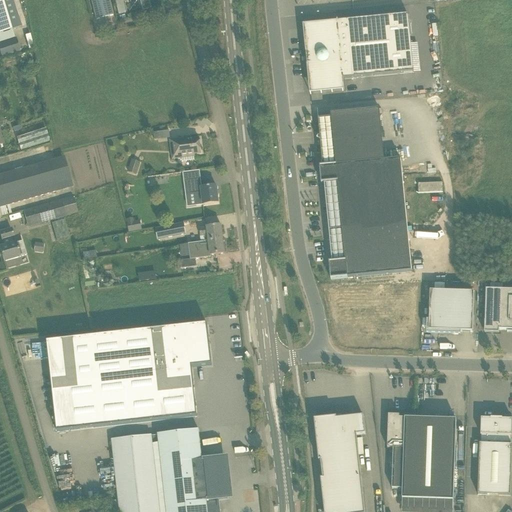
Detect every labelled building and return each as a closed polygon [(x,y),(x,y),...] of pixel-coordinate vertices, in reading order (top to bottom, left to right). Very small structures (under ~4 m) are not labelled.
[(0,0),(0,33),(21,27),(12,0),(0,0)] [(109,0),(91,0),(97,20),(114,15),(109,0)] [(149,0),(139,0),(143,12),(152,9),(149,0)] [(408,16),(337,22),(303,25),(310,95),(345,91),(344,78),(413,71),(408,16)] [(15,39),(0,44),(0,51),(2,57),(19,51),(15,39)] [(329,263),(331,280),(348,279),(348,278),(412,272),(405,200),(415,199),(412,175),(402,176),(401,160),(385,161),(381,127),(380,110),(331,115),(331,119),(319,120),(323,167),(320,167),(321,184),(325,184),(333,263),(329,263)] [(181,158),(182,162),(194,161),(193,155),(201,154),(199,139),(186,141),(186,139),(170,141),(173,159),(181,158)] [(0,207),(57,192),(49,162),(0,175),(0,218),(2,218),(0,212),(0,207)] [(137,176),(139,169),(130,166),(128,173),(137,176)] [(203,206),(218,204),(218,203),(216,188),(216,187),(216,186),(199,189),(198,179),(187,181),(189,195),(195,194),(196,206),(203,205),(203,206)] [(423,192),(442,191),(442,183),(422,184),(423,192)] [(28,227),(78,213),(73,197),(61,200),(23,211),(28,227)] [(140,221),(127,223),(129,232),(142,230),(140,221)] [(186,234),(184,224),(163,228),(165,238),(186,234)] [(205,236),(206,242),(223,240),(221,226),(207,228),(200,229),(201,237),(205,236)] [(0,247),(0,250),(3,262),(19,258),(11,230),(0,232),(0,234),(2,241),(3,240),(5,246),(0,247)] [(210,256),(225,254),(223,240),(206,242),(206,248),(202,248),(203,256),(210,255),(210,256)] [(35,243),(33,252),(42,254),(43,244),(35,243)] [(507,333),(511,332),(511,290),(486,290),(485,334),(499,334),(500,330),(505,331),(508,331),(508,332),(507,332),(507,333)] [(430,292),(429,321),(427,321),(427,334),(461,335),(461,332),(473,333),(474,293),(430,292)] [(189,368),(209,365),(205,325),(45,342),(55,433),(195,417),(189,368)] [(402,490),(402,499),(454,501),(456,421),(415,419),(416,417),(405,416),(404,419),(399,419),(400,416),(389,416),(387,449),(393,449),(392,489),(402,490)] [(364,511),(357,436),(365,435),(363,417),(337,419),(337,418),(314,420),(319,461),(321,461),(323,479),(321,480),(324,511),(364,511)] [(511,436),(511,433),(511,419),(481,419),(481,435),(481,444),(479,444),(478,495),(511,496),(511,456),(511,445),(511,436)] [(218,511),(217,500),(219,500),(227,499),(225,488),(228,488),(227,480),(225,480),(222,459),(203,461),(200,462),(196,431),(112,441),(119,511),(218,511)]
